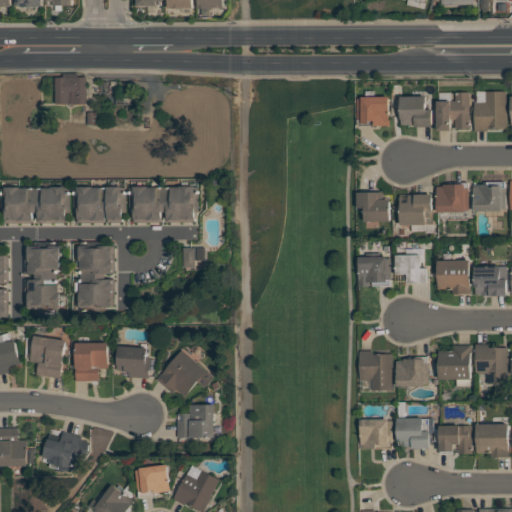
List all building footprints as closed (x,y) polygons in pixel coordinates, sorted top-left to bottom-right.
[(169,8),(169,0),(194,0),(194,8),(169,8)] [(225,0),(225,7),(209,7),(209,8),(199,8),(199,5),(199,0),(225,0)] [(56,103),(56,77),(63,77),(63,73),(77,73),(77,76),(87,76),(87,104),(73,104),(73,103),(56,103)] [(437,100),(439,100),(439,92),(452,92),(452,100),(456,100),(456,92),(469,91),(470,124),(471,124),(471,128),(455,128),(455,119),(451,119),(451,130),(438,130),(437,100)] [(475,131),(474,101),(486,101),(486,91),(507,91),(507,112),(508,112),(508,128),(488,128),(488,131),(475,131)] [(400,96),(426,95),(426,109),(433,108),(433,126),(415,126),(415,124),(401,124),(401,118),(401,119),(400,96)] [(390,125),(358,125),(358,120),(357,120),(357,98),(361,98),(361,96),(389,96),(389,120),(390,120),(390,125)] [(473,184),(488,184),(488,181),(505,181),(505,187),(506,187),(506,208),(502,208),(502,211),(474,211),(474,204),(472,204),(472,196),(474,196),(474,193),(472,193),(472,188),(474,188),(474,187),(473,187),(473,184)] [(469,188),(469,209),(465,209),(465,212),(437,212),(437,186),(443,186),(443,184),(450,184),(450,182),(468,182),(468,188),(469,188)] [(67,186),(67,187),(71,187),(71,213),(67,213),(67,222),(39,223),(39,212),(33,212),(34,223),(6,223),(5,212),(2,212),(1,188),(5,188),(5,187),(21,187),(52,187),(52,186),(67,186)] [(74,188),(78,187),(78,186),(94,186),(94,187),(102,187),(107,187),(107,186),(123,186),(123,187),(127,187),(127,212),(123,212),(123,222),(108,222),(108,212),(106,212),(106,219),(106,222),(78,222),(78,212),(74,212),(74,188)] [(130,187),(134,187),(134,186),(149,186),(149,187),(180,187),(180,186),(195,186),(195,187),(200,187),(200,211),(196,212),(196,222),(168,222),(168,212),(162,212),(162,222),(135,222),(135,218),(134,218),(134,212),(130,212),(130,187)] [(390,221),(365,221),(365,208),(357,208),(357,192),(384,192),(384,199),(390,199),(390,221)] [(433,194),(433,211),(434,211),(434,224),(426,224),(401,224),(401,194),(403,194),(403,202),(408,202),(408,194),(433,194)] [(25,245),(29,245),(29,241),(57,241),(57,245),(61,245),(61,261),(59,261),(59,268),(57,268),(57,284),(60,284),(60,307),(59,307),(59,311),(35,311),(35,307),(25,307),(25,279),(35,279),(35,273),(25,274),(25,245)] [(116,307),(106,307),(106,310),(83,310),(83,307),(80,307),(80,292),(81,292),(81,283),(82,283),(82,269),(81,269),(81,259),(80,259),(80,245),(81,245),(81,241),(106,241),(106,245),(116,245),(116,273),(106,273),(106,279),(116,278),(116,307)] [(196,267),(184,267),(184,247),(196,247),(196,267)] [(396,254),(421,254),(421,268),(428,268),(428,282),(407,282),(407,274),(396,274),(396,254)] [(0,255),(9,255),(9,283),(0,283),(0,288),(9,288),(10,316),(0,316),(0,255)] [(391,258),(391,279),(390,279),(390,285),(373,285),(373,282),(369,282),(369,286),(359,286),(359,280),(359,256),(387,256),(387,258),(391,258)] [(438,260),(470,260),(470,287),(471,287),(471,293),(453,293),(453,289),(438,289),(438,260)] [(507,295),(490,295),(490,294),(489,294),(489,295),(482,295),(482,294),(476,294),(476,287),(475,287),(475,266),(501,266),(501,279),(507,278),(507,295)] [(16,339),(21,364),(10,366),(11,372),(0,374),(0,334),(10,333),(11,340),(16,339)] [(61,378),(37,374),(39,362),(30,361),(31,358),(27,357),(29,350),(32,350),(32,346),(29,345),(30,338),(34,339),(34,335),(67,340),(61,378)] [(76,380),(76,342),(108,342),(108,368),(100,368),(100,380),(76,380)] [(472,344),(472,350),(471,350),(471,379),(439,379),(439,349),(454,349),(454,344),(472,344)] [(487,383),(487,373),(476,373),(476,344),(489,344),(489,347),(509,347),(509,362),(508,362),(508,383),(487,383)] [(149,378),(130,377),(130,371),(117,370),(119,345),(148,347),(147,357),(151,357),(149,378)] [(157,379),(182,349),(215,377),(206,388),(198,381),(186,396),(177,389),(174,393),(157,379)] [(392,390),(372,390),(372,379),(360,379),(360,350),(373,350),(373,354),(393,354),(393,368),(392,368),(392,390)] [(397,386),(397,360),(404,360),(404,358),(410,358),(410,357),(428,357),(428,362),(429,362),(429,384),(425,384),(425,386),(397,386)] [(184,420),(184,415),(178,415),(178,413),(191,413),(191,404),(216,404),(216,437),(178,437),(178,420),(184,420)] [(405,446),(405,440),(398,440),(397,417),(423,417),(423,418),(429,418),(429,417),(434,417),(434,431),(430,431),(430,448),(412,448),(412,446),(405,446)] [(392,448),(360,448),(360,443),(361,443),(361,419),(389,419),(389,421),(393,421),(393,442),(392,442),(392,448)] [(510,456),(492,457),(492,453),(477,453),(477,423),(509,423),(509,450),(510,450),(510,456)] [(473,453),(459,453),(459,444),(454,444),(454,451),(453,451),(453,453),(441,453),(441,451),(440,451),(440,425),(460,425),(472,425),(472,448),(473,448),(473,453)] [(0,428),(20,428),(20,440),(29,440),(29,465),(0,465),(0,428)] [(74,471),(59,471),(59,468),(50,466),(51,463),(52,463),(53,460),(43,457),(49,434),(61,437),(63,431),(82,436),(82,439),(89,441),(90,450),(74,471)] [(139,497),(139,491),(138,491),(135,470),(139,469),(139,467),(167,464),(169,487),(170,487),(170,490),(156,492),(156,495),(139,497)] [(204,511),(186,502),(185,505),(173,498),(187,473),(197,479),(202,470),(220,479),(210,498),(211,498),(204,511)] [(123,488),(127,483),(133,496),(130,497),(134,500),(125,511),(94,511),(93,511),(96,507),(95,507),(112,484),(116,487),(118,484),(123,488)]
